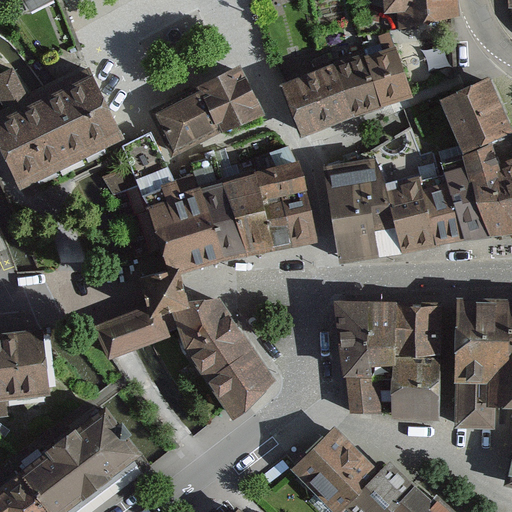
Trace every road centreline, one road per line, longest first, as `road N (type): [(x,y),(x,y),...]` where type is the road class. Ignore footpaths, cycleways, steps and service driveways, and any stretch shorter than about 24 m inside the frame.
road 1 (residential): [(450,463),(454,273)]
road 2 (residential): [(300,156),(211,0)]
road 3 (residential): [(164,500),(302,392)]
road 4 (residential): [(450,463),(302,392)]
road 5 (residential): [(298,291),(230,281),(144,288)]
road 6 (residential): [(144,288),(0,302)]
road 7 (residential): [(331,287),(319,201),(300,156)]
road 8 (residential): [(331,287),(454,273)]
